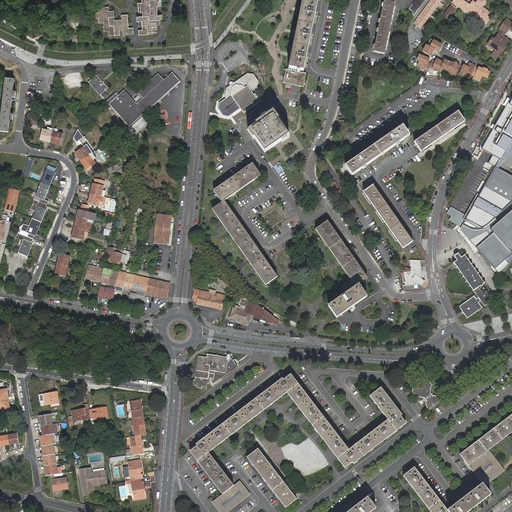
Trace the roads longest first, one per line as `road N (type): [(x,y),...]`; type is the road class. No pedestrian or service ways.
road 1 (residential): [(439,293),(391,294),(314,185),(312,158),(333,103),(354,0)]
road 2 (unclassified): [(189,315),(184,300),(206,69),(202,0)]
road 3 (unclassified): [(195,0),(198,69),(171,315)]
road 4 (residential): [(439,293),(432,245),(442,188),(511,61)]
road 5 (secondary): [(194,340),(443,358)]
road 6 (secondary): [(440,337),(395,351),(247,339),(197,326)]
road 7 (residential): [(27,300),(75,175),(63,159),(18,149)]
road 8 (residential): [(171,390),(20,369)]
road 9 (residential): [(419,421),(300,511)]
road 10 (secondary): [(165,321),(27,300)]
road 11 (secondary): [(27,309),(163,336)]
road 12 (residential): [(333,511),(431,437)]
